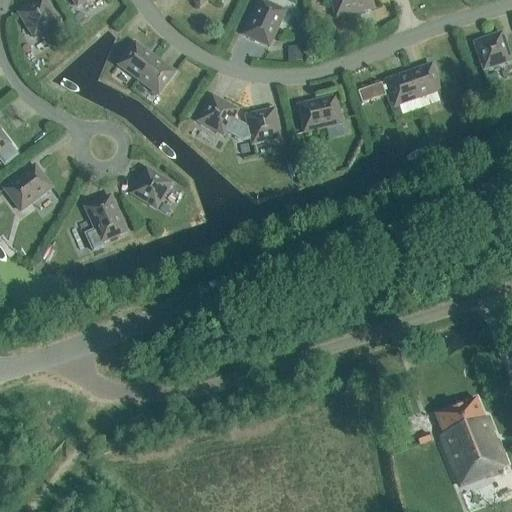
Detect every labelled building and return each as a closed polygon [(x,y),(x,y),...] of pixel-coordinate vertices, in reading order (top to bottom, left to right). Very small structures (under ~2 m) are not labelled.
[(58,23),(42,0),(39,0),(18,14),(33,39),(58,23)] [(192,0),(199,8),(208,0),(192,0)] [(330,0),(335,18),(373,9),(370,0),(330,0)] [(243,36),(268,48),(285,12),(259,1),(243,36)] [(501,34),(474,44),(483,71),(511,62),(501,34)] [(118,66),(138,81),(154,59),(134,44),(118,66)] [(301,62),(300,48),(288,49),(289,63),(301,62)] [(174,74),(154,59),(138,81),(158,96),(174,74)] [(441,92),(431,66),(408,74),(417,100),(421,111),(440,104),(436,94),(441,92)] [(408,74),(385,82),(394,108),(398,107),(402,118),(421,111),(417,100),(408,74)] [(369,88),(358,92),(362,104),(373,100),(369,88)] [(226,132),(234,137),(240,125),(232,120),(237,111),(211,97),(197,123),(223,137),(226,132)] [(297,107),(303,134),(341,125),(335,98),(297,107)] [(245,117),(247,127),(245,128),(240,125),(234,137),(243,141),(250,140),(252,145),(280,139),(273,111),(245,117)] [(0,160),(4,166),(16,156),(9,146),(9,145),(0,132),(0,160)] [(51,189),(34,167),(4,191),(21,212),(51,189)] [(156,210),(171,185),(146,170),(131,195),(156,210)] [(126,233),(110,197),(85,209),(94,230),(84,235),(92,253),(102,248),(100,244),(126,233)] [(491,475),(507,468),(488,420),(484,421),(476,401),(435,417),(443,438),(440,439),(460,490),(492,477),(491,475)] [(428,433),(417,437),(420,446),(431,442),(428,433)]
